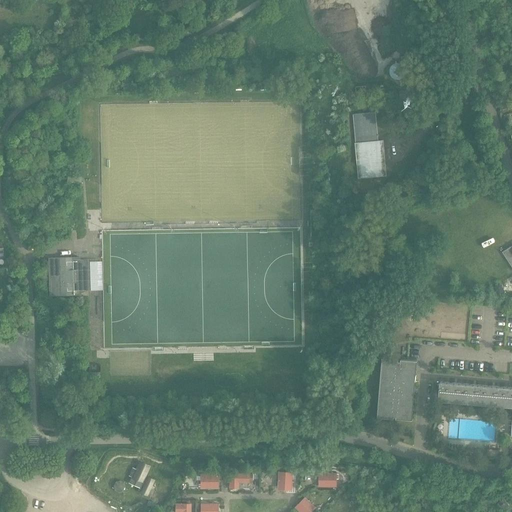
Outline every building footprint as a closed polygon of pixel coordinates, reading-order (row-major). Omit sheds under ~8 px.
[(355,143),(358,179),(386,176),(383,140),(378,141),(375,112),(353,114),(356,143),(355,143)] [(79,189),(79,188),(79,177),(67,176),(66,187),(79,189)] [(79,260),(79,258),(59,258),(59,273),(49,274),(49,295),(80,295),(80,292),(88,290),(87,262),(79,260)] [(500,284),(495,287),(499,294),(504,291),(500,284)] [(378,418),(412,420),(417,361),(382,359),(378,418)] [(511,434),(511,435),(511,434),(511,387),(439,382),(438,402),(511,407),(511,434)] [(132,477),(129,483),(139,488),(137,491),(146,495),(153,480),(144,476),(149,466),(139,462),(135,470),(132,468),(129,476),(132,477)] [(277,489),(292,490),(293,472),(279,471),(277,489)] [(319,472),(319,487),(337,487),(337,473),(319,472)] [(229,473),(228,489),(238,489),(238,483),(249,483),(249,473),(229,473)] [(200,489),(218,489),(218,474),(200,474),(200,489)] [(126,485),(118,479),(113,486),(121,492),(126,485)] [(157,503),(146,497),(144,502),(155,507),(157,503)] [(295,507),(299,511),(311,511),(316,507),(305,497),(295,507)] [(504,498),(497,503),(502,510),(509,505),(504,498)] [(190,511),(191,504),(175,503),(174,511),(190,511)] [(199,511),(217,511),(218,503),(200,503),(199,511)]
